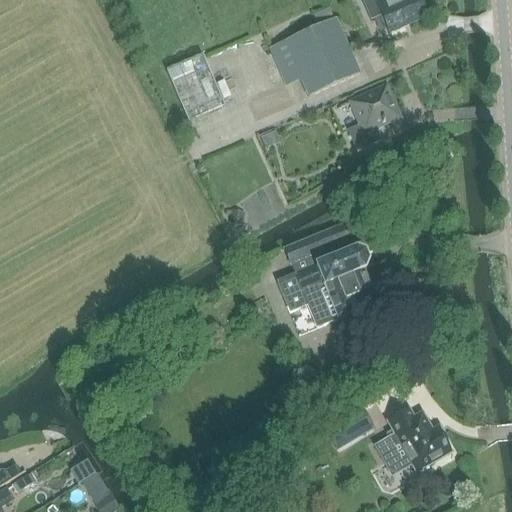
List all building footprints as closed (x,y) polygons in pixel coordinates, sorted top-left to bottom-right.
[(426,19),(418,0),(391,0),(378,6),(375,0),(370,0),(355,7),(363,25),(378,19),(386,36),(426,19)] [(319,27),(284,43),(309,98),(360,75),(336,20),(335,21),(330,9),(314,16),(319,27)] [(225,107),(203,56),(167,71),(188,123),(225,107)] [(377,129),(400,119),(386,89),(351,104),(361,126),(348,132),(357,153),(383,142),(377,129)] [(286,250),(296,276),(276,284),(289,316),(307,309),(316,330),(377,306),(364,273),(365,273),(368,264),(365,255),(356,252),(316,268),(311,257),(350,242),(344,227),(286,250)] [(361,410),(336,425),(349,446),(374,431),(361,410)] [(386,468),(374,475),(383,492),(392,494),(420,478),(417,474),(452,454),(439,428),(431,431),(422,414),(414,419),(408,410),(385,423),(394,438),(375,449),(386,468)] [(0,489),(25,474),(24,473),(18,477),(14,470),(10,473),(0,472),(0,489)] [(23,480),(12,487),(17,496),(29,488),(23,480)] [(0,511),(0,509),(12,503),(5,491),(0,493),(0,511)]
